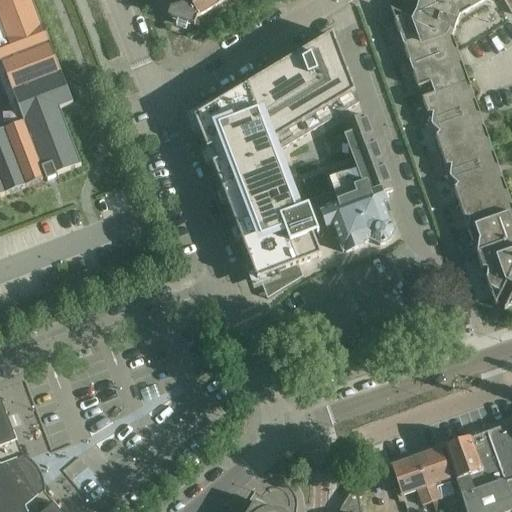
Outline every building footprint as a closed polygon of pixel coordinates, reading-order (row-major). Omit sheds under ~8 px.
[(0,0),(0,198),(46,181),(47,184),(58,179),(57,177),(81,168),(59,111),(73,106),(43,28),(42,28),(31,0),(0,0)] [(166,0),(170,11),(168,19),(194,28),(197,21),(200,19),(189,0),(166,0)] [(189,0),(200,19),(219,7),(214,0),(189,0)] [(401,18),(394,22),(422,101),(468,84),(452,38),(459,18),(489,0),(502,0),(511,17),(511,16),(511,0),(406,0),(407,1),(401,18)] [(359,105),(332,37),(215,107),(195,119),(196,122),(198,121),(204,135),(201,136),(207,152),(210,151),(215,164),(212,165),(223,193),(228,206),(237,230),(242,243),(257,283),(260,282),(267,301),(303,279),(299,267),(321,258),(313,237),(317,235),(317,237),(319,236),(308,209),(307,210),(308,212),(304,213),(280,152),(359,105)] [(511,208),(468,84),(422,101),(492,298),(499,296),(501,296),(507,284),(511,286),(511,295),(509,301),(511,305),(511,208)] [(392,190),(365,117),(343,126),(366,186),(349,192),(349,194),(347,194),(350,201),(352,201),(353,203),(327,213),(328,214),(323,216),(328,230),(333,228),(337,240),(336,240),(338,245),(339,245),(342,254),(345,253),(345,255),(362,248),(361,247),(364,246),(363,246),(371,243),(371,244),(380,248),(389,244),(393,236),(389,227),(388,226),(387,222),(385,217),(382,208),(381,207),(388,204),(384,193),(392,190)] [(306,182),(303,183),(310,202),(314,201),(313,200),(332,194),(333,194),(325,174),(322,176),(306,182)] [(0,511),(46,511),(54,506),(45,496),(43,494),(33,476),(22,459),(22,458),(16,444),(7,418),(0,400),(0,511)] [(511,425),(487,434),(511,504),(511,425)] [(511,511),(511,504),(487,434),(444,449),(461,498),(464,511),(511,511)] [(450,480),(440,451),(415,460),(431,504),(439,501),(454,495),(449,481),(450,480)] [(421,507),(431,504),(415,460),(391,468),(401,497),(416,492),(421,507)] [(359,511),(359,508),(356,488),(351,493),(343,506),(340,511),(339,511),(359,511)] [(255,503),(249,511),(271,511),(263,507),(255,503)]
